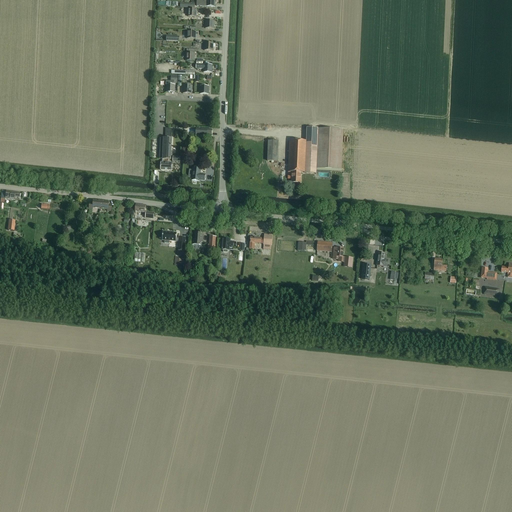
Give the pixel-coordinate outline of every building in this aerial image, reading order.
[(197,9),(188,9),(188,17),(196,17),(197,9)] [(214,21),(206,21),(205,29),(214,29),(214,21)] [(213,43),(205,43),(204,51),(213,51),(213,43)] [(195,53),(186,53),(186,61),(194,61),(195,53)] [(212,65),(196,64),(196,69),(203,69),(203,72),(212,73),(212,65)] [(167,81),(166,92),(175,93),(175,83),(178,83),(178,75),(171,75),(171,81),(167,81)] [(184,86),(184,93),(192,94),(192,86),(184,86)] [(160,144),(159,159),(162,159),(162,160),(169,160),(171,160),(172,138),(172,128),(166,128),(165,138),(160,138),(160,144)] [(301,172),(305,172),(305,173),(314,174),(316,174),(317,169),(332,170),(342,170),(343,130),(318,129),(318,128),(306,128),(306,141),(290,141),(288,172),(292,172),(292,179),(292,183),(301,183),(301,172)] [(268,141),(268,161),(277,161),(278,161),(279,141),(268,141)] [(161,163),(161,171),(172,171),(172,163),(169,163),(169,160),(162,160),(162,163),(161,163)] [(200,169),(199,169),(199,167),(199,166),(195,166),(194,167),(194,168),(193,168),(193,170),(189,170),(188,178),(192,179),(192,180),(199,181),(199,180),(204,180),(205,175),(199,174),(200,169)] [(1,190),(0,201),(0,202),(4,203),(5,199),(15,200),(15,198),(19,198),(20,194),(20,192),(1,190)] [(92,209),(99,209),(100,201),(93,200),(92,203),(89,202),(88,210),(92,210),(92,209)] [(100,201),(99,209),(107,210),(107,211),(111,212),(111,204),(108,204),(108,202),(100,201)] [(146,205),(136,204),(136,212),(145,213),(146,205)] [(163,231),(162,241),(165,241),(164,243),(169,244),(170,242),(176,242),(179,242),(178,250),(184,251),(185,251),(186,238),(179,237),(179,238),(177,238),(177,233),(163,231)] [(203,242),(204,236),(201,236),(201,232),(196,232),(195,239),(192,239),(192,244),(200,245),(200,242),(203,242)] [(264,243),(264,245),(263,249),(271,250),(272,245),(273,235),(265,234),(264,236),(264,238),(264,243)] [(216,237),(210,237),(209,245),(208,245),(207,250),(215,251),(216,237)] [(254,243),(264,243),(264,238),(251,237),(250,242),(250,248),(254,249),(254,243)] [(223,239),(222,250),(223,250),(223,252),(227,252),(228,251),(230,251),(230,250),(233,250),(234,242),(231,241),(231,239),(223,239)] [(299,242),(298,250),(306,251),(306,245),(306,243),(299,242)] [(333,243),(318,242),(317,251),(332,252),(333,243)] [(334,248),(333,259),(338,260),(338,259),(338,262),(343,262),(344,257),(343,257),(344,249),(334,248)] [(144,263),(145,253),(135,253),(134,262),(144,263)] [(378,253),(377,266),(383,267),(384,266),(388,266),(388,260),(384,260),(385,253),(378,253)] [(344,257),(343,267),(352,268),(353,258),(344,257)] [(435,259),(434,270),(447,272),(447,266),(442,265),(443,260),(435,259)] [(502,267),(501,272),(508,273),(507,275),(508,275),(507,277),(511,277),(511,263),(509,263),(508,268),(502,267)] [(363,264),(361,279),(370,280),(371,265),(363,264)] [(482,268),(481,278),(487,278),(487,280),(496,281),(497,273),(488,272),(488,268),(482,268)] [(391,272),(390,280),(394,280),(395,279),(394,279),(398,279),(398,273),(395,273),(395,272),(391,272)] [(484,294),(489,295),(498,296),(499,289),(490,288),(485,288),(484,294)]
